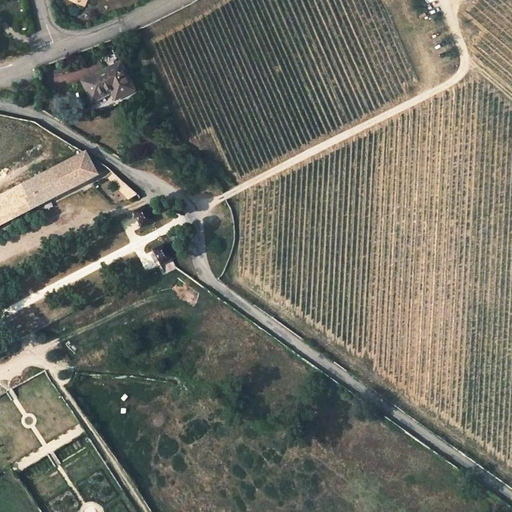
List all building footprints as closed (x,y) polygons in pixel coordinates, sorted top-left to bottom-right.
[(67,0),(81,9),(89,3),(87,0),(67,0)] [(120,69),(85,86),(94,103),(112,95),(115,102),(133,93),(120,69)] [(0,224),(96,175),(85,153),(0,197),(0,224)] [(136,195),(113,174),(109,178),(129,200),(136,195)] [(142,228),(154,221),(146,206),(134,213),(142,228)] [(166,244),(153,250),(161,265),(174,259),(166,244)]
